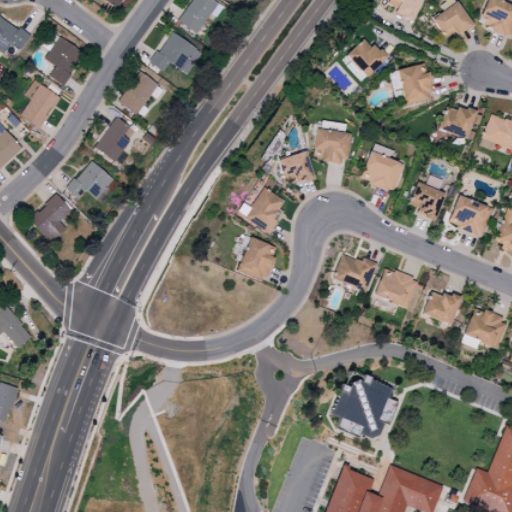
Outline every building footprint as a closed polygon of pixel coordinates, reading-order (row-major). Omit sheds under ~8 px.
[(98,0),(116,10),(121,0),(98,0)] [(220,8),(210,0),(190,0),(175,21),(193,35),(209,13),(214,17),(220,8)] [(386,0),(385,5),(393,7),(390,15),(411,22),(418,0),(386,0)] [(509,37),(511,29),(511,6),(493,0),(484,0),(475,25),(509,37)] [(0,52),(3,54),(8,44),(19,50),(28,35),(0,19),(0,52)] [(185,75),(199,51),(167,32),(148,65),(161,73),(166,64),(185,75)] [(82,54),(58,37),(43,59),(54,67),(47,77),(60,85),(82,54)] [(383,60),(362,37),(343,55),(363,78),(383,60)] [(426,73),(422,73),(421,65),(396,69),(402,105),(431,100),(426,73)] [(155,84),(136,72),(116,104),(136,116),(155,84)] [(35,130),(58,99),(34,81),(22,96),(29,101),(17,116),(35,130)] [(464,140),(474,113),(455,106),(454,111),(443,107),(435,130),(464,140)] [(476,146),(491,152),(493,145),(511,151),(511,119),(509,118),(508,122),(488,115),(476,146)] [(121,137),(127,127),(113,118),(92,149),(113,163),(127,142),(121,137)] [(0,167),(20,149),(0,127),(0,167)] [(349,134),(313,130),(310,149),(318,150),(317,161),(345,164),(349,134)] [(400,164),(390,161),(393,152),(369,144),(358,181),(391,192),(400,164)] [(281,184),(292,180),(293,185),(312,179),(303,152),(274,161),(281,184)] [(93,201),(111,181),(89,161),(63,190),(76,201),(84,192),(93,201)] [(414,216),(434,221),(442,192),(413,184),(407,206),(416,209),(414,216)] [(26,218),(45,244),(64,230),(57,221),(68,213),(55,196),(26,218)] [(445,226),(481,236),(489,207),(454,197),(445,226)] [(511,210),(504,208),(492,241),(500,244),(498,250),(511,254),(511,210)] [(234,272),(261,282),(275,249),(247,238),(234,272)] [(362,293),(374,264),(360,258),(358,263),(340,255),(330,280),(362,293)] [(405,309),(415,281),(381,268),(371,296),(405,309)] [(457,298),(440,293),(439,296),(426,293),(419,316),(449,325),(457,298)] [(0,332),(1,332),(17,349),(30,337),(0,304),(0,332)] [(505,321),(471,308),(457,343),(474,350),(477,342),(494,349),(505,321)] [(328,416),(336,419),(333,429),(375,442),(381,424),(385,426),(393,402),(385,399),(389,387),(359,378),(357,383),(347,380),(344,388),(337,386),(328,416)] [(0,422),(4,424),(16,389),(0,383),(0,422)] [(481,511),(511,511),(511,429),(502,426),(485,473),(472,469),(459,504),(481,511)] [(321,511),(401,511),(403,506),(419,511),(430,511),(440,485),(385,466),(375,495),(366,492),(371,479),(338,467),(321,511)]
